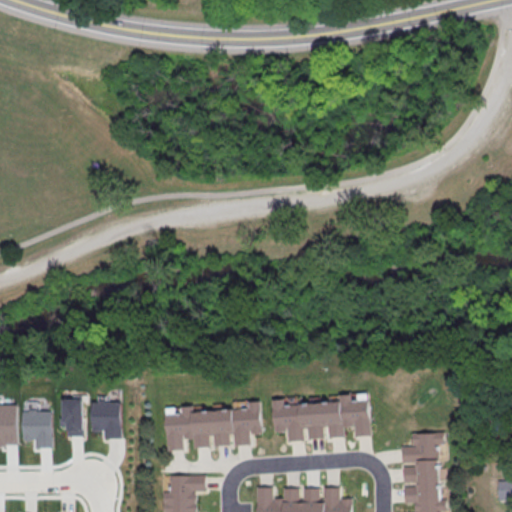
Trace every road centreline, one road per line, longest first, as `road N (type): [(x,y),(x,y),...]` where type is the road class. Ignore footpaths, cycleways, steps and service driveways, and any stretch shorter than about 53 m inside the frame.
road 1 (tertiary): [(492,0),(364,31),(259,39),(143,33),(5,0)]
road 2 (residential): [(258,206),(424,174),(480,130),(511,63)]
road 3 (residential): [(0,279),(144,223),(258,206)]
road 4 (residential): [(382,511),(378,469),(353,460),(244,470),(230,485),(229,511)]
road 5 (residential): [(109,511),(97,480),(0,480)]
